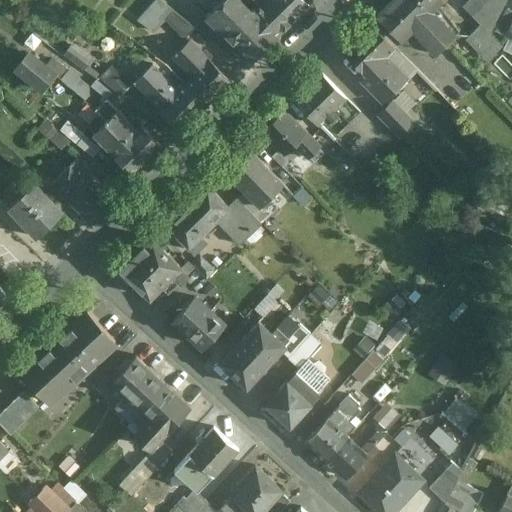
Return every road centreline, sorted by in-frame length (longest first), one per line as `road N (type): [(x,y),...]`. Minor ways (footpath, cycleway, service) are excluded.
road 1 (tertiary): [(368,0),(229,142),(80,263)]
road 2 (residential): [(80,263),(346,511)]
